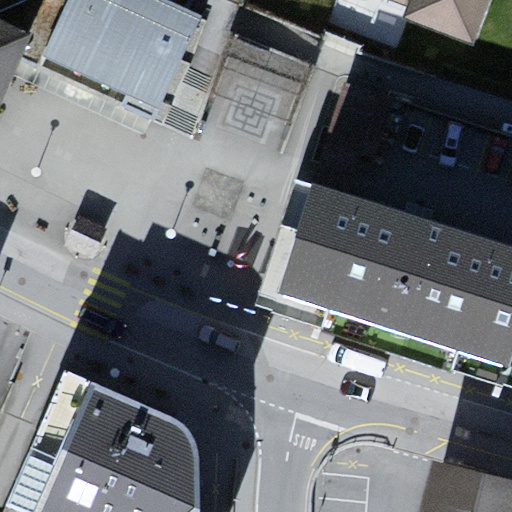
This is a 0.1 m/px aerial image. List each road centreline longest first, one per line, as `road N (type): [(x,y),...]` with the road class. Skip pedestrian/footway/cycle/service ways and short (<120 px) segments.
road 1 (residential): [(0,260),(92,306),(312,392)]
road 2 (residential): [(312,392),(511,450)]
road 3 (unknown): [(45,282),(0,400)]
road 4 (residential): [(286,511),(290,461),(312,392)]
